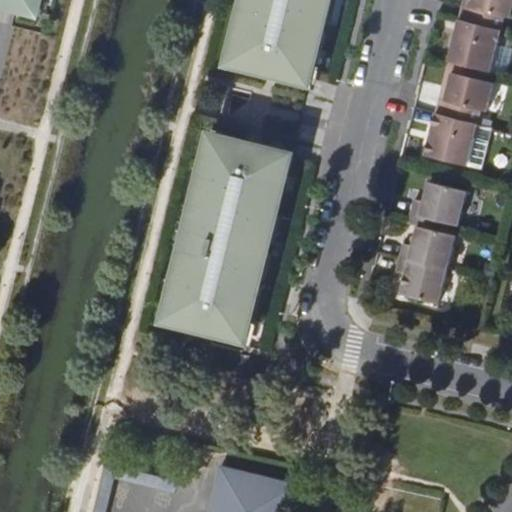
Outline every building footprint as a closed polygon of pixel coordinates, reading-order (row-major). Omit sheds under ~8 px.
[(0,0),(21,4),(19,9),(46,15),(49,0),(0,0)] [(21,4),(0,0),(0,21),(15,26),(19,9),(21,4)] [(311,79),(330,0),(250,0),(236,60),(311,79)] [(464,4),(461,19),(503,29),(506,15),(511,17),(511,0),(471,0),(470,5),(464,4)] [(503,29),(461,19),(450,60),(493,71),(503,29)] [(450,60),(449,65),(455,67),(478,72),(480,68),(450,60)] [(449,65),(442,98),(447,99),(451,86),(454,72),(477,77),(478,72),(449,65)] [(442,98),(438,112),(480,122),(483,109),(489,111),(496,82),(477,77),(454,72),(451,86),(447,99),(442,98)] [(480,122),(438,112),(428,154),(469,165),(480,122)] [(292,156),(217,137),(172,317),(247,336),(292,156)] [(416,199),(413,213),(442,220),(460,225),(469,191),(450,186),(431,181),(426,201),(416,199)] [(442,220),(413,213),(412,218),(441,225),(442,220)] [(441,225),(412,218),(410,222),(420,225),(440,230),(441,225)] [(406,242),(402,257),(449,268),(458,235),(440,230),(420,225),(415,245),(406,242)] [(449,268),(402,257),(399,271),(408,273),(403,293),(441,302),(449,268)] [(112,511),(121,478),(177,492),(180,480),(109,462),(96,511),(112,511)] [(296,511),(303,485),(222,466),(211,511),(296,511)]
